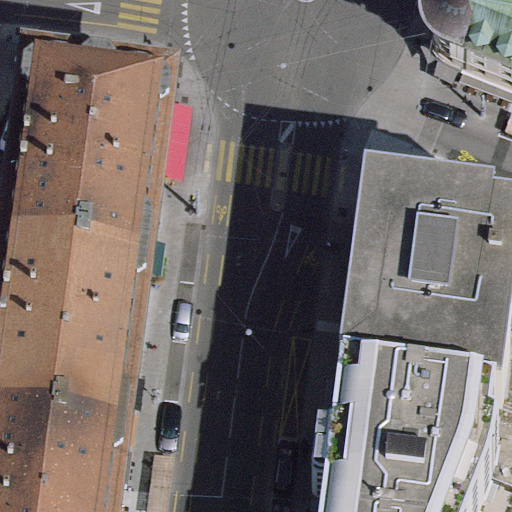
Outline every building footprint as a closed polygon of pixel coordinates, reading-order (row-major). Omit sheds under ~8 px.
[(511,22),(455,23),(440,31),(432,43),(435,57),(446,72),(511,97),(511,22)] [(114,100),(38,92),(35,110),(12,267),(146,286),(170,106),(114,100)] [(511,359),(511,357),(511,233),(494,232),(494,222),(368,206),(342,398),(504,420),(511,359)] [(146,286),(12,267),(0,356),(0,441),(121,457),(146,286)] [(511,511),(511,359),(504,420),(500,449),(497,480),(484,511),(511,511)] [(500,449),(504,420),(342,398),(334,460),(328,511),(327,511),(484,511),(497,480),(500,449)] [(113,511),(121,457),(0,441),(0,511),(113,511)] [(328,511),(334,460),(320,458),(314,509),(328,511)]
